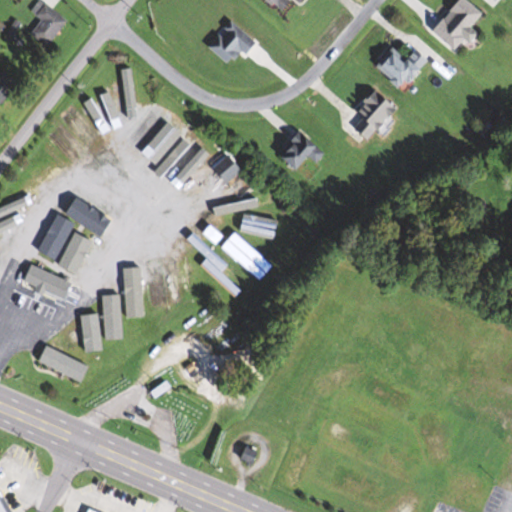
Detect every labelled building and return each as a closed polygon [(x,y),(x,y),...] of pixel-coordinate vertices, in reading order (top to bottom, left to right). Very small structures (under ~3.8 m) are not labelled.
[(68,23),(41,0),(40,0),(32,11),(43,20),(31,34),(47,48),(68,23)] [(293,0),(297,0),(304,5),(307,0),(268,0),(284,12),(293,0)] [(466,39),(472,44),(481,34),(473,27),(484,14),(468,0),(460,0),(434,30),(457,50),(466,39)] [(249,55),(259,44),(233,22),(211,47),(232,65),(244,51),(249,55)] [(378,67),(405,90),(431,60),(418,49),(408,61),(394,49),(378,67)] [(0,110),(17,81),(0,71),(0,110)] [(369,141),(399,110),(378,90),(357,112),(364,119),(355,128),(369,141)] [(112,108),(95,99),(81,126),(99,134),(112,108)] [(161,160),(184,122),(168,112),(145,151),(161,160)] [(302,171),(312,159),(318,164),(328,153),(301,130),(281,154),(302,171)] [(215,168),(229,184),(244,170),(230,155),(215,168)] [(0,231),(36,205),(24,189),(0,205),(0,231)] [(121,209),(91,189),(81,203),(111,224),(121,209)] [(40,253),(55,259),(69,226),(54,219),(40,253)] [(187,245),(217,275),(230,261),(200,232),(187,245)] [(68,264),(83,276),(104,250),(89,238),(68,264)] [(57,298),(65,280),(31,265),(23,283),(57,298)] [(150,290),(138,276),(99,307),(111,322),(150,290)] [(62,335),(75,352),(102,330),(89,314),(62,335)] [(511,334),(511,330),(504,327),(491,362),(500,365),(511,334)] [(91,367),(46,344),(38,361),(64,374),(60,381),(79,391),(91,367)] [(464,376),(502,389),(508,371),(511,372),(511,354),(510,354),(505,370),(469,359),(464,376)] [(369,376),(361,359),(314,380),(321,397),(369,376)] [(380,441),(333,419),(325,435),(372,457),(380,441)] [(452,464),(443,435),(425,441),(434,470),(452,464)] [(278,479),(297,488),(314,453),(295,444),(278,479)] [(418,479),(426,463),(391,446),(383,462),(418,479)] [(486,501),(494,483),(452,464),(444,482),(486,501)] [(386,485),(344,470),(338,487),(380,502),(386,485)] [(0,511),(10,511),(0,488),(0,511)] [(416,511),(424,504),(408,489),(385,511),(416,511)]
